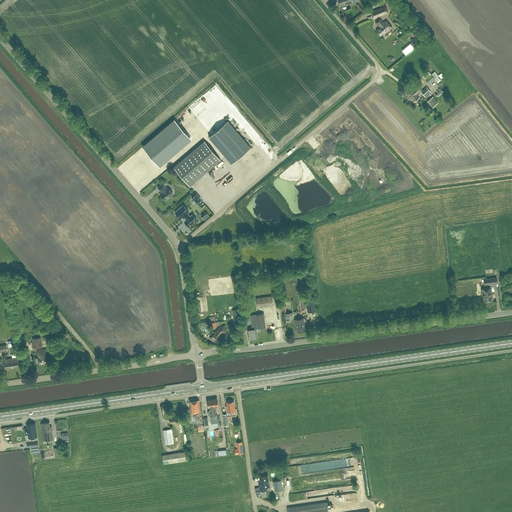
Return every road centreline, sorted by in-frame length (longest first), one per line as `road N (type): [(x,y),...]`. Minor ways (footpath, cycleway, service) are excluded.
road 1 (unclassified): [(178,247),(378,70),(322,0)]
road 2 (unclassified): [(197,353),(511,311)]
road 3 (primary): [(201,387),(511,344)]
road 4 (tertiary): [(178,247),(0,37)]
road 5 (primary): [(0,416),(201,387)]
road 6 (unclassified): [(0,384),(197,353)]
